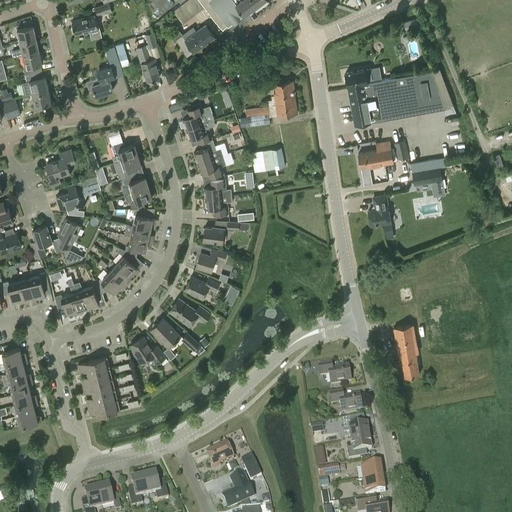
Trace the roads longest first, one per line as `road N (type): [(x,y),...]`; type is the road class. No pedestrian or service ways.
road 1 (residential): [(50,344),(119,317),(144,296),(173,244),(175,184),(146,103)]
road 2 (tertiary): [(358,320),(311,40)]
road 3 (unclassified): [(172,440),(229,402),(294,342),(358,320)]
road 4 (tertiary): [(400,511),(358,320)]
road 5 (residential): [(146,103),(311,40)]
road 6 (residential): [(86,464),(80,433),(65,422),(50,344)]
road 7 (residential): [(76,118),(45,0)]
